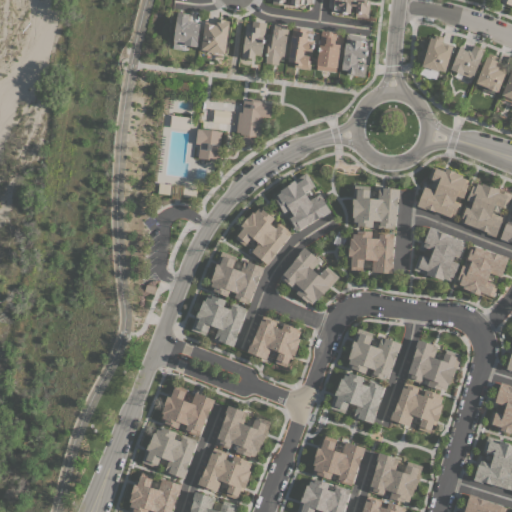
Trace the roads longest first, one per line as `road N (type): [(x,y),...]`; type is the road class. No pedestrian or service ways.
road 1 (residential): [(324,137),(262,168),(206,226),(89,511)]
road 2 (residential): [(436,511),(481,355),(478,333),(455,315),(347,303)]
road 3 (residential): [(347,303),(261,511)]
road 4 (residential): [(393,94),(365,105),(356,127),(363,148),(388,162),(414,152),(424,129),(416,105),(393,94)]
road 5 (residential): [(396,6),(511,36)]
